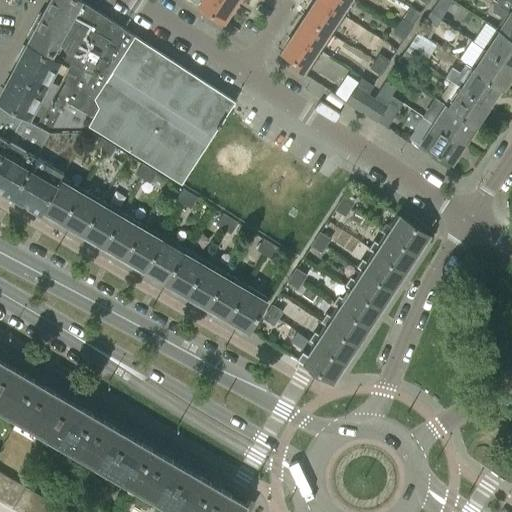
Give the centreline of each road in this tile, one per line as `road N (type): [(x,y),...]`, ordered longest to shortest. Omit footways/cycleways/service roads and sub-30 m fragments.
road 1 (tertiary): [(338,435),(0,260)]
road 2 (tertiary): [(0,287),(313,472)]
road 3 (residential): [(470,218),(245,72)]
road 4 (residential): [(470,218),(432,277),(361,429)]
road 5 (residential): [(245,72),(129,0)]
road 6 (residential): [(407,453),(511,384)]
